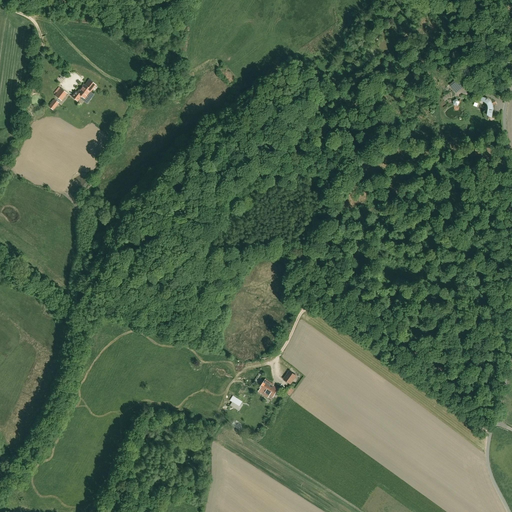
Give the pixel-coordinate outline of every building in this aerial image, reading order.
[(84,84),(77,92),(76,91),(72,97),(77,101),(80,98),(83,101),(91,90),(84,84)] [(62,100),(66,94),(60,89),(55,96),(62,100)] [(487,110),(487,111),(485,111),(485,114),(485,115),(486,116),(486,117),(487,118),(487,119),(488,119),(489,116),(492,117),(493,108),(493,107),(493,105),(493,104),(492,103),(492,102),(491,102),(491,101),(490,100),(489,99),(488,99),(487,98),(482,97),(481,100),(482,101),(483,101),(484,102),(485,102),(485,103),(486,104),(487,105),(487,106),(487,107),(487,108),(487,109),(487,110)] [(54,99),(48,107),(53,110),(59,103),(54,99)] [(283,379),(290,384),(297,376),(290,371),(283,379)] [(271,384),(272,383),(266,379),(264,383),(262,382),(260,386),(261,387),(260,389),(265,392),(264,395),(268,398),(270,395),(273,397),(274,395),(277,396),(279,392),(277,391),(278,389),(271,384)] [(294,389),(290,386),(289,385),(288,387),(287,387),(284,391),(290,395),(293,391),(294,389)] [(231,400),(233,401),(231,406),(241,410),(245,401),(233,396),(231,400)] [(241,428),(243,425),(236,420),(234,424),(241,428)]
